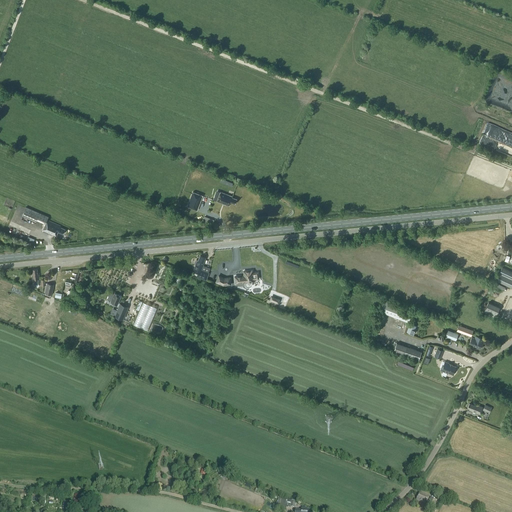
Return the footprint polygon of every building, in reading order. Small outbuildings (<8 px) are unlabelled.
[(203,195),(192,192),(187,206),(197,210),(203,195)] [(235,203),(237,199),(232,197),(232,196),(220,192),(217,201),(229,206),(230,202),(235,203)] [(48,216),(26,206),(22,215),(35,221),(36,219),(46,223),(42,231),(53,236),(53,235),(56,237),(58,232),(63,234),(65,229),(60,227),(61,226),(47,219),(48,216)] [(214,225),(215,218),(205,216),(204,223),(214,225)] [(205,258),(200,255),(198,261),(196,260),(195,261),(194,263),(195,264),(197,265),(195,271),(198,272),(197,276),(206,280),(209,273),(201,270),(204,263),(203,263),(205,258)] [(511,272),(502,268),(496,281),(511,288),(511,272)] [(37,269),(33,269),(33,271),(32,271),(32,278),(33,284),(40,284),(39,274),(38,274),(37,269)] [(253,279),(258,278),(258,272),(253,273),(252,270),(244,271),(244,275),(235,276),(235,283),(245,282),(245,286),(246,286),(247,287),(251,286),(252,286),(252,285),(252,284),(252,282),(253,282),(253,279)] [(230,284),(230,277),(224,278),(219,275),(216,281),(223,285),(230,284)] [(52,295),(54,285),(47,283),(45,293),(52,295)] [(117,305),(121,295),(114,293),(114,294),(110,292),(107,299),(111,300),(110,302),(117,305)] [(268,299),(267,302),(276,306),(277,303),(279,304),(281,299),(271,295),(269,300),(268,299)] [(379,310),(408,321),(413,309),(384,298),(379,310)] [(143,302),(135,324),(149,330),(158,307),(143,302)] [(484,312),(495,317),(500,307),(489,302),(484,312)] [(120,303),(115,316),(123,320),(128,307),(120,303)] [(410,323),(407,332),(412,334),(415,325),(410,323)] [(473,330),(459,325),(456,331),(471,336),(473,330)] [(456,341),(458,334),(448,330),(445,337),(456,341)] [(472,338),(470,341),(474,343),(473,345),(481,348),(483,342),(482,342),(483,338),(476,335),(475,339),(472,338)] [(397,343),(393,352),(418,361),(421,351),(397,343)] [(443,350),(437,348),(434,356),(440,358),(443,350)] [(413,371),(415,367),(399,360),(398,364),(413,371)] [(455,368),(456,366),(449,364),(449,363),(445,361),(443,365),(442,365),(440,370),(447,373),(447,372),(453,374),(454,372),(455,372),(456,369),(455,368)] [(469,403),(467,407),(470,408),(469,410),(480,414),(483,407),(475,404),(475,405),(469,403)] [(486,412),(489,413),(492,407),(485,404),(483,410),(486,412)] [(428,503),(428,505),(434,508),(437,500),(431,498),(429,501),(427,500),(429,497),(419,493),(416,500),(426,504),(426,502),(428,503)] [(38,502),(39,495),(28,494),(27,500),(38,502)] [(81,510),(82,502),(80,502),(81,495),(76,494),(76,495),(74,494),(73,503),(64,502),(63,508),(65,508),(65,511),(69,511),(70,505),(73,505),(72,508),(81,510)]
